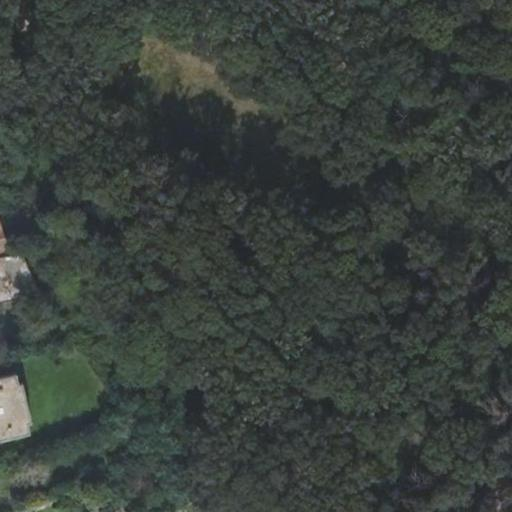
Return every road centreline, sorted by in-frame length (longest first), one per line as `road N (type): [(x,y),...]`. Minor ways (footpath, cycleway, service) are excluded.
road 1 (track): [(15,0),(67,70),(189,278),(311,463),(385,511)]
road 2 (track): [(511,245),(359,89),(298,0)]
